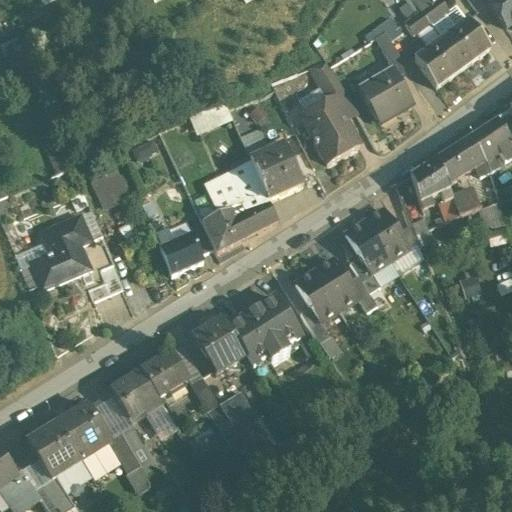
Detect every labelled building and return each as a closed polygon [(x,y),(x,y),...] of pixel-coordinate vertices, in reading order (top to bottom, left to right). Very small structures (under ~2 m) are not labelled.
[(38,0),(42,12),(64,4),(63,0),(38,0)] [(437,0),(436,0),(407,0),(419,15),(438,1),(437,0)] [(511,0),(495,0),(487,6),(505,33),(511,28),(511,0)] [(438,1),(419,15),(430,30),(442,21),(449,16),(438,1)] [(418,39),(430,30),(419,15),(403,27),(414,42),(418,39)] [(379,28),(385,37),(391,47),(403,38),(390,20),(379,28)] [(442,21),(430,30),(440,43),(452,34),(442,21)] [(452,34),(440,43),(463,75),(491,55),(467,23),(452,34)] [(374,44),(385,37),(379,28),(363,40),(368,47),(374,44)] [(440,43),(430,30),(418,39),(427,52),(440,43)] [(391,47),(385,37),(374,44),(389,69),(400,63),(391,47)] [(463,75),(440,43),(427,52),(413,62),(437,95),(463,75)] [(346,101),(325,67),(309,73),(327,106),(332,103),(334,108),(346,101)] [(392,74),(358,95),(375,124),(394,112),(397,118),(412,109),(392,74)] [(327,106),(304,119),(302,126),(305,133),(312,134),(317,143),(313,146),(313,147),(312,148),(315,153),(316,152),(326,169),(359,151),(334,108),(332,103),(327,106)] [(190,121),(196,137),(230,123),(223,107),(190,121)] [(511,150),(495,123),(467,141),(482,180),(511,161),(511,150)] [(239,143),(249,165),(270,155),(261,133),(239,143)] [(467,141),(436,163),(444,183),(448,181),(444,173),(459,166),(469,190),(450,201),(458,222),(493,207),(482,180),(467,141)] [(270,155),(249,165),(250,167),(266,205),(301,188),(283,149),(270,155)] [(436,163),(410,179),(420,207),(439,196),(447,192),(444,183),(436,163)] [(266,205),(250,167),(205,188),(220,219),(232,212),(236,221),(266,205)] [(115,174),(92,185),(103,209),(127,197),(122,189),(127,187),(122,178),(118,180),(115,174)] [(450,201),(447,192),(439,196),(442,206),(438,207),(442,219),(434,222),(437,230),(458,222),(450,201)] [(277,230),(266,205),(236,221),(232,212),(220,219),(202,228),(217,260),(277,230)] [(389,265),(409,252),(384,212),(364,225),(389,265)] [(79,219),(39,237),(49,259),(44,261),(45,262),(29,269),(40,295),(89,273),(80,249),(90,245),(79,219)] [(424,222),(411,227),(420,250),(433,244),(424,222)] [(158,223),(150,227),(157,241),(162,238),(166,236),(158,223)] [(371,277),(389,265),(364,225),(345,238),(359,260),(370,277),(371,277)] [(167,246),(161,249),(172,279),(203,266),(191,236),(167,246)] [(162,238),(157,241),(161,249),(167,246),(162,238)] [(370,277),(359,260),(349,267),(357,279),(369,297),(380,290),(371,277),(370,277)] [(333,263),(314,275),(339,315),(357,303),(358,302),(347,285),(333,263)] [(112,266),(99,272),(109,295),(121,290),(112,266)] [(99,272),(81,279),(91,303),(109,295),(99,272)] [(465,296),(482,292),(477,273),(461,277),(465,296)] [(339,315),(314,275),(295,287),(309,310),(320,327),(321,326),(339,315)] [(369,297),(357,279),(347,285),(358,302),(357,303),(366,316),(377,309),(369,297)] [(274,300),(227,330),(246,359),(246,360),(253,370),(267,361),(271,366),(289,354),(286,349),(300,340),(274,300)] [(321,326),(320,327),(309,310),(300,317),(319,347),(330,340),(321,326)] [(216,379),(246,359),(227,330),(222,322),(192,341),(216,379)] [(122,353),(102,370),(110,380),(108,382),(114,389),(136,370),(122,353)] [(170,356),(140,375),(157,402),(187,383),(187,384),(188,383),(170,356)] [(157,402),(140,375),(110,394),(112,397),(131,427),(145,418),(157,437),(173,427),(157,402)] [(202,381),(190,388),(207,415),(218,407),(202,381)] [(239,396),(219,408),(235,434),(251,424),(255,421),(239,396)] [(131,427),(112,397),(89,410),(95,419),(101,428),(109,442),(120,435),(132,428),(131,427)] [(88,408),(56,428),(78,462),(106,444),(109,442),(101,428),(95,419),(89,410),(88,408)] [(251,424),(235,434),(250,457),(265,448),(251,424)] [(78,462),(56,428),(26,448),(48,481),(78,462)] [(158,470),(132,428),(120,435),(140,471),(145,478),(158,470)] [(140,471),(120,435),(109,442),(106,444),(126,479),(140,471)] [(250,457),(269,488),(290,475),(270,445),(265,448),(250,457)] [(0,457),(0,492),(3,490),(16,481),(16,480),(0,457)] [(140,471),(126,479),(133,490),(147,482),(145,478),(140,471)] [(33,496),(20,477),(16,480),(16,481),(3,490),(18,511),(33,511),(41,507),(33,496)] [(74,511),(55,482),(33,496),(41,507),(44,511),(74,511)]
